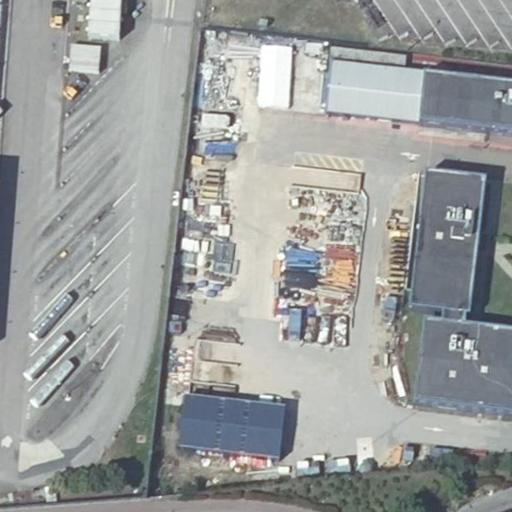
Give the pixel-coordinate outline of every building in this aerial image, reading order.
[(397,73),(357,68),(351,119),(418,127),(422,98),(394,95),(397,73)] [(511,87),(424,77),(397,73),(394,95),(422,98),(418,127),(511,138),(511,87)] [(443,316),(442,325),(464,327),(465,318),(470,319),(478,255),(480,236),(487,182),(426,174),(412,290),(409,312),(443,316)] [(489,237),(480,236),(478,255),(487,256),(489,237)] [(442,325),(424,323),(412,406),(511,417),(511,333),(464,327),(442,325)] [(287,408),(187,396),(181,446),(282,458),(287,408)]
